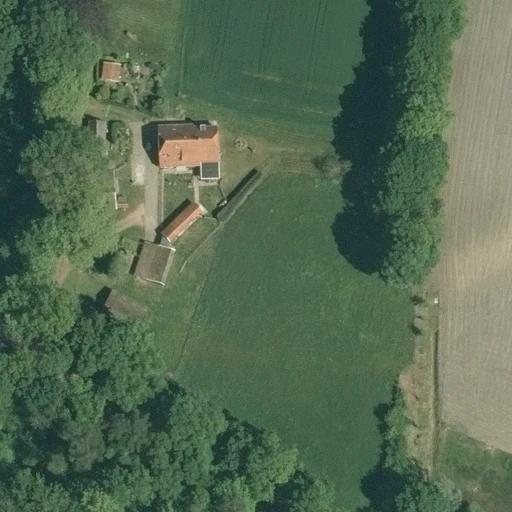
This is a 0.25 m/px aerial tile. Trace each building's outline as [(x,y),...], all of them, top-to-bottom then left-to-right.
[(120,67),(104,65),(101,82),(117,84),(120,67)] [(105,156),(106,125),(89,125),(89,156),(105,156)] [(219,165),(218,130),(194,131),(194,128),(159,129),(161,170),(200,168),(200,182),(219,181),(219,165)] [(113,171),(81,174),(85,212),(117,210),(113,171)] [(134,278),(165,288),(176,253),(171,252),(170,246),(201,215),(192,207),(162,237),(163,238),(160,248),(146,244),(134,278)] [(63,323),(89,335),(98,316),(72,304),(63,323)]
